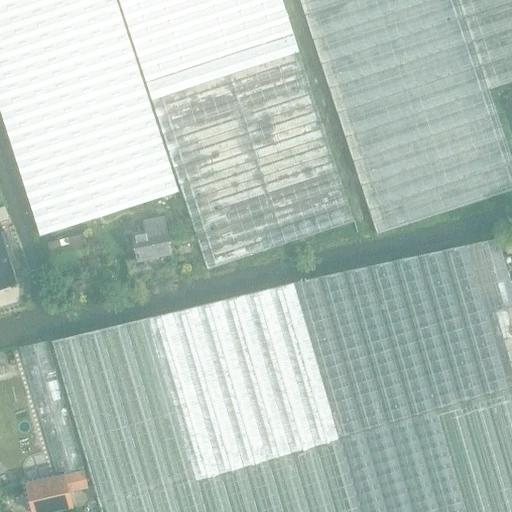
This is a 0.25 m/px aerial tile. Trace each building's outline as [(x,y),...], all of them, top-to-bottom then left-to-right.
[(0,0),(0,112),(38,236),(176,191),(113,0),(117,0),(206,272),(353,223),(301,66),(279,0),(0,0)] [(511,0),(298,0),(376,235),(511,189),(511,165),(487,90),(511,82),(511,0)] [(6,207),(0,208),(0,221),(9,219),(6,207)] [(144,233),(132,236),(137,260),(169,253),(164,229),(165,217),(144,221),(144,233)] [(0,234),(0,286),(13,282),(7,262),(12,261),(4,233),(0,234)] [(87,262),(81,239),(48,248),(53,271),(87,262)] [(294,287),(51,343),(49,344),(90,470),(87,471),(98,511),(511,511),(511,283),(499,239),(294,287)] [(17,350),(53,478),(85,471),(87,471),(90,470),(49,344),(51,343),(50,342),(17,350)] [(85,471),(53,478),(28,484),(34,511),(39,511),(72,505),(69,490),(88,486),(85,471)]
